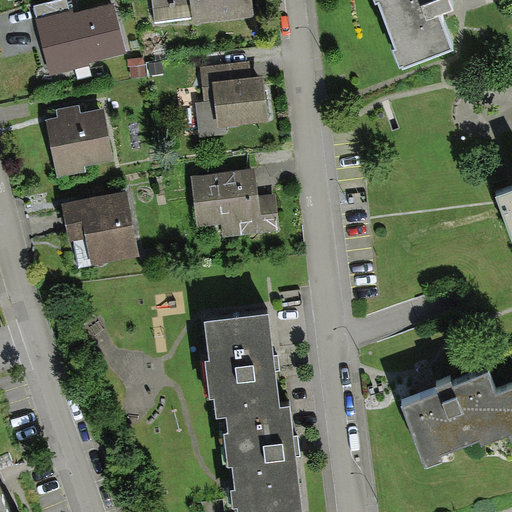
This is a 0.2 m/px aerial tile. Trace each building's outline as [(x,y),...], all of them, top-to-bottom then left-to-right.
[(153,0),(156,20),(195,15),(197,26),(250,18),(247,0),(153,0)] [(375,0),(399,62),(449,44),(436,10),(450,5),(447,0),(375,0)] [(122,51),(110,5),(39,24),(51,70),(122,51)] [(218,93),(222,123),(265,118),(261,78),(247,80),(245,65),(205,70),(208,95),(218,93)] [(103,110),(47,121),(55,166),(111,156),(103,110)] [(251,171),(192,177),(197,223),(223,220),(224,234),(275,228),(271,195),(254,197),(251,171)] [(511,183),(495,190),(497,196),(511,235),(511,183)] [(125,193),(63,206),(70,237),(88,233),(93,259),(137,250),(125,193)] [(266,312),(204,319),(215,416),(226,414),(236,511),(299,511),(288,403),(276,405),(266,312)] [(437,394),(402,407),(426,470),(442,463),(440,456),(479,442),(482,448),(509,438),(511,446),(511,381),(493,389),(488,373),(453,386),(451,382),(435,388),(437,394)]
